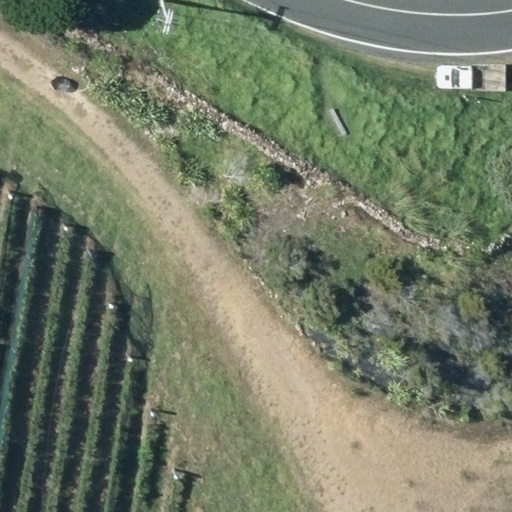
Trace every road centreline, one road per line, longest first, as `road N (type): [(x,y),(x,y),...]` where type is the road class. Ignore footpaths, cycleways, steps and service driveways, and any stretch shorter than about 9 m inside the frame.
road 1 (track): [(0,52),(90,106),(226,287),(353,511)]
road 2 (tertiary): [(335,0),(475,18),(511,11)]
